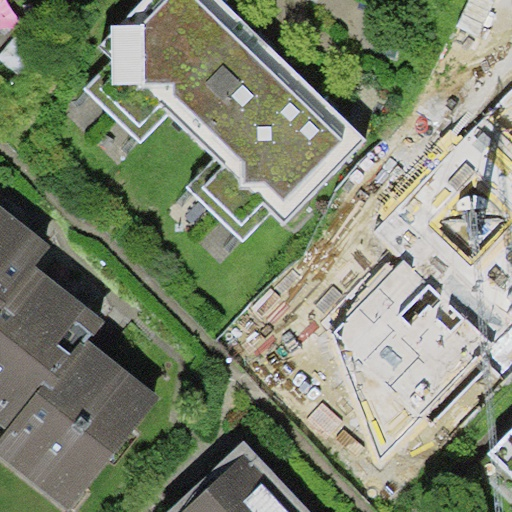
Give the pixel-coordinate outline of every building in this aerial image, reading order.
[(225,0),(140,0),(93,47),(110,63),(85,87),(139,142),(170,112),(216,159),(188,187),(242,242),(272,213),(283,225),(367,143),(225,0)] [(511,113),(449,179),(485,220),(504,223),(511,231),(511,113)] [(50,245),(0,205),(0,308),(35,265),(50,245)] [(105,321),(35,265),(0,308),(0,423),(8,430),(44,384),(51,390),(89,341),(105,321)] [(320,283),(245,351),(364,481),(458,396),(397,330),(378,347),(320,283)] [(159,396),(89,341),(51,390),(44,384),(8,430),(0,439),(0,457),(68,511),(159,396)] [(511,447),(501,458),(511,468),(511,447)] [(272,511),(233,470),(192,511),(272,511)]
